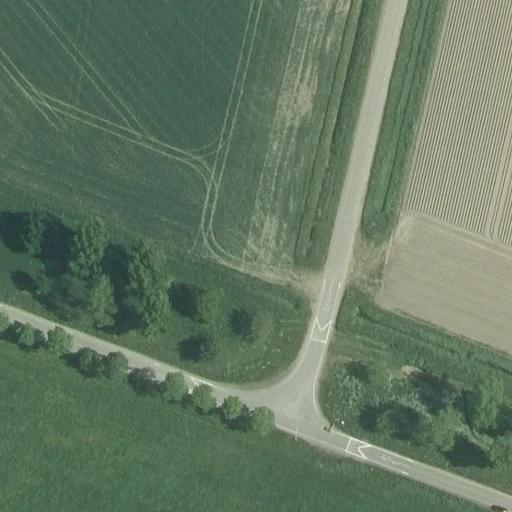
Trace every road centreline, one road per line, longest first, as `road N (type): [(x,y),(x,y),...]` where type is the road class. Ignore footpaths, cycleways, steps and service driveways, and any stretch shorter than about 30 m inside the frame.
road 1 (track): [(0,214),(511,405)]
road 2 (unclassified): [(291,422),(392,0)]
road 3 (tertiary): [(291,422),(0,315)]
road 4 (tertiary): [(291,422),(511,506)]
